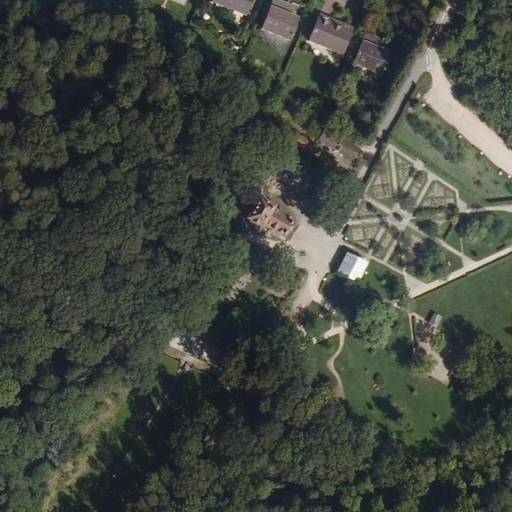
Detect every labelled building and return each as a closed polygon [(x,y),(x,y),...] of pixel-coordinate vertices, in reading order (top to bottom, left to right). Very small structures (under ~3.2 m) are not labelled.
[(212,0),(211,3),(244,16),(250,0),(212,0)] [(286,5),(273,0),(261,30),(288,41),(297,19),(287,16),(282,14),(286,5)] [(286,5),(282,14),(287,16),(291,7),(286,5)] [(317,20),(339,29),(340,24),(318,15),(317,20)] [(339,29),(317,20),(307,42),(341,55),(351,29),(340,24),(339,29)] [(378,39),(366,34),(354,64),(380,75),(389,54),(379,50),(374,48),(378,39)] [(378,39),(374,48),(379,50),(383,41),(378,39)] [(314,146),(352,158),(356,145),(318,133),(314,146)] [(281,241),(291,217),(248,199),(238,223),(281,241)] [(344,252),(334,274),(356,284),(366,263),(344,252)] [(435,328),(440,318),(432,314),(427,323),(435,328)]
